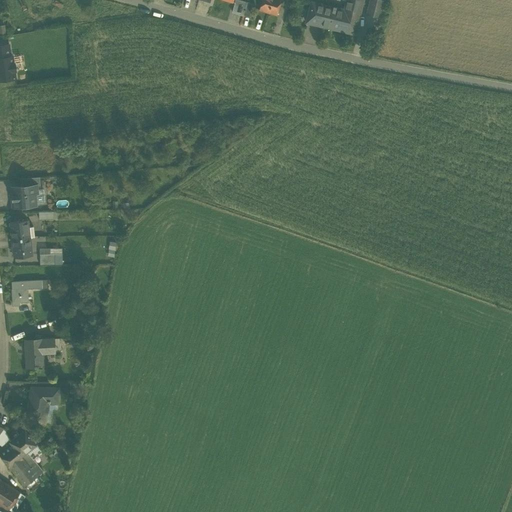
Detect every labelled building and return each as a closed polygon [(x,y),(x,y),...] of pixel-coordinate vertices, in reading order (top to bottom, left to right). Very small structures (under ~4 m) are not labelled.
[(235,0),(232,12),(243,15),(247,2),(237,0),(235,0)] [(260,0),(258,10),(268,13),(271,0),(260,0)] [(271,0),(268,13),(276,15),(280,0),(271,0)] [(306,24),(353,34),(361,0),(345,0),(343,10),(342,15),(333,13),(334,8),(331,7),(331,8),(324,7),(324,6),(311,3),(306,24)] [(369,0),(366,15),(379,18),(383,0),(381,0),(369,0)] [(254,4),(247,2),(243,15),(251,17),(254,4)] [(0,45),(0,58),(10,57),(9,45),(0,45)] [(0,80),(15,79),(14,71),(15,71),(14,64),(13,64),(12,56),(10,57),(0,58),(0,80)] [(21,178),(22,186),(37,185),(40,185),(39,177),(21,178)] [(11,187),(12,201),(16,201),(16,207),(36,205),(35,194),(37,193),(37,185),(22,186),(11,187)] [(10,222),(12,240),(29,238),(34,237),(33,227),(28,227),(28,220),(10,222)] [(31,255),(29,238),(12,240),(14,257),(31,255)] [(108,256),(115,257),(117,242),(110,241),(108,256)] [(40,254),(40,265),(54,265),(54,254),(40,254)] [(11,281),(12,302),(16,302),(16,305),(20,305),(20,301),(29,301),(28,288),(43,287),(42,279),(11,281)] [(25,340),(27,367),(36,367),(36,366),(43,366),(42,354),(42,351),(54,350),(54,339),(41,340),(41,339),(25,340)] [(33,420),(45,423),(48,402),(59,402),(59,388),(58,388),(37,388),(33,388),(28,413),(34,414),(33,420)] [(25,430),(36,444),(41,441),(30,426),(25,430)] [(11,441),(3,428),(0,432),(0,444),(3,446),(9,442),(11,441)] [(11,441),(9,442),(21,457),(27,452),(36,445),(36,444),(25,430),(11,441)] [(32,458),(27,452),(21,457),(9,442),(3,446),(0,448),(0,455),(24,486),(43,472),(32,458)] [(41,451),(36,445),(27,452),(32,458),(41,451)] [(0,505),(8,510),(20,493),(0,479),(0,505)]
